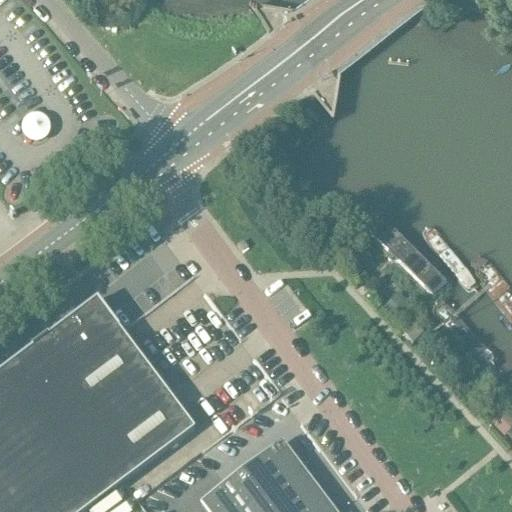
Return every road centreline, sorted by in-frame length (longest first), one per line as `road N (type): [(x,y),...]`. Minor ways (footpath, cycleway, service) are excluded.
road 1 (unclassified): [(405,511),(145,173)]
road 2 (tertiary): [(176,150),(368,0)]
road 3 (unclassified): [(176,150),(45,0)]
road 4 (tertiary): [(0,283),(145,173)]
